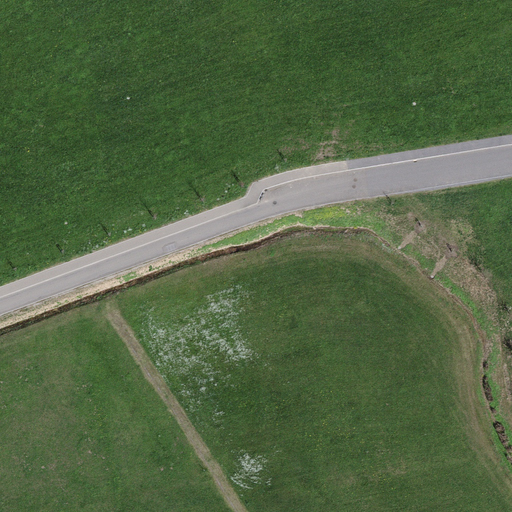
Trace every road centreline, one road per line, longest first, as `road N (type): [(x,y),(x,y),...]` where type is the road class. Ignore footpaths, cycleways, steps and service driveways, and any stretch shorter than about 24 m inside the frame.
road 1 (residential): [(286,200),(0,307)]
road 2 (track): [(113,314),(242,511)]
road 3 (unclassified): [(511,159),(286,200)]
